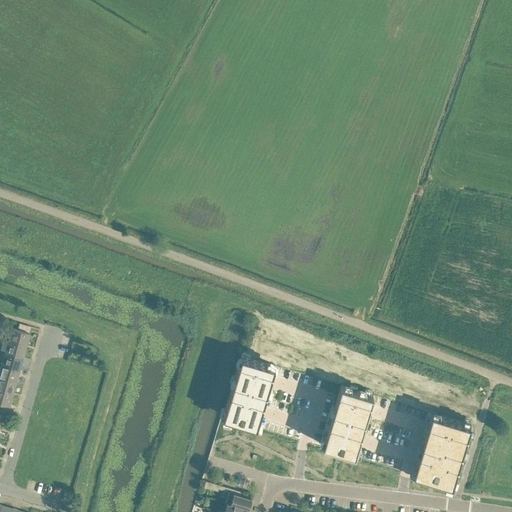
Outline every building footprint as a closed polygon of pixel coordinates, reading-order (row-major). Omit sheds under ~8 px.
[(30,333),(11,327),(8,339),(27,345),(30,333)] [(23,357),(27,345),(8,339),(5,351),(23,357)] [(20,369),(23,357),(5,351),(1,363),(20,369)] [(241,354),(223,415),(236,419),(235,420),(243,422),(244,421),(256,425),(275,364),(241,354)] [(0,375),(17,380),(20,369),(1,363),(0,367),(0,375)] [(0,388),(13,392),(17,380),(0,375),(0,388)] [(341,384),(323,444),(333,447),(333,449),(344,452),(344,451),(355,454),(373,394),(341,384)] [(0,401),(10,405),(13,392),(0,388),(0,401)] [(431,411),(413,472),(428,477),(428,478),(436,480),(436,479),(452,484),(470,423),(431,411)] [(229,491),(226,502),(228,502),(230,503),(230,504),(245,508),(248,509),(252,497),(241,494),(235,492),(234,492),(229,491)] [(244,511),(245,508),(230,504),(230,503),(228,502),(224,511),(244,511)]
